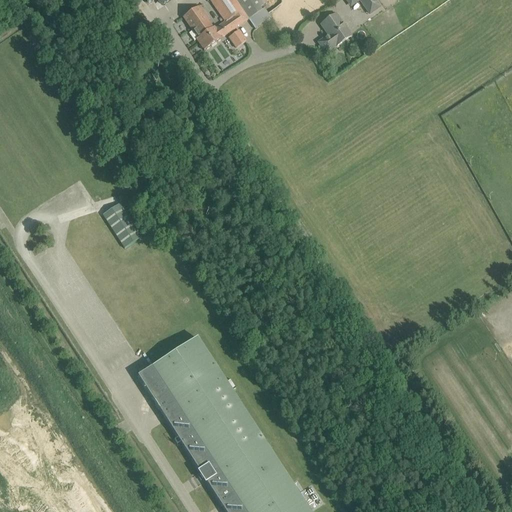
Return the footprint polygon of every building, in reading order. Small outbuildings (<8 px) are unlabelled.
[(189,34),(194,42),(196,40),(204,51),(249,20),(234,0),(209,0),(224,21),(217,26),(218,27),(215,29),(214,28),(213,29),(208,21),(209,20),(200,7),(183,18),(192,32),(189,34)] [(371,0),(358,0),(369,15),(378,9),(371,0)] [(264,8),(249,20),(255,29),(271,18),(264,8)] [(319,43),(326,54),(326,53),(325,51),(335,45),(336,47),(351,37),(336,15),(321,25),(329,36),(319,43)] [(232,48),(244,42),(237,30),(226,37),(232,48)] [(142,238),(120,205),(103,216),(124,249),(142,238)] [(307,511),(198,341),(138,380),(146,391),(153,392),(151,399),(224,511),(307,511)]
